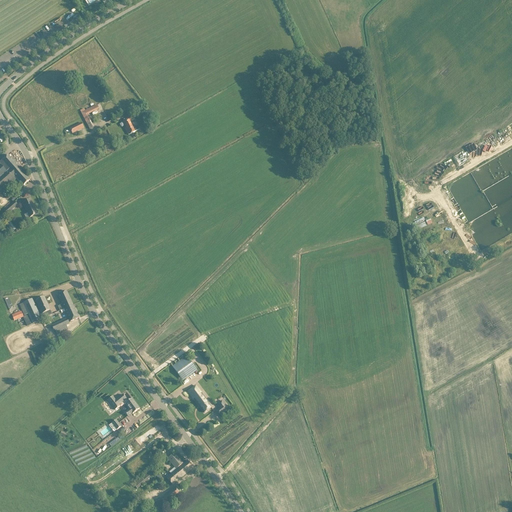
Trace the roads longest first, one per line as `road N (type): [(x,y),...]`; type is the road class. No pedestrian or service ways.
road 1 (tertiary): [(240,511),(95,314),(27,155),(0,117)]
road 2 (tertiary): [(0,91),(42,54),(131,0)]
